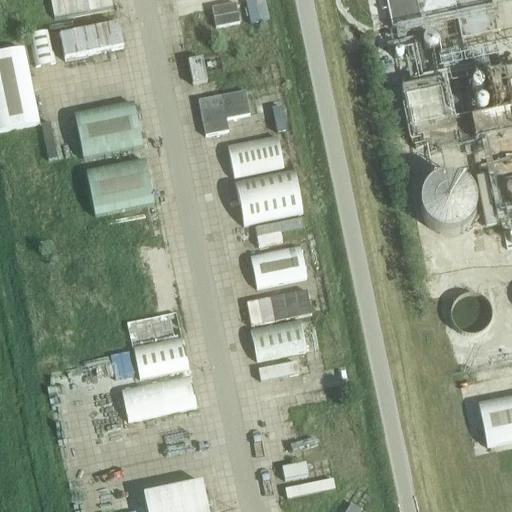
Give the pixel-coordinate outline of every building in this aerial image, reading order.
[(415,0),(396,0),(402,23),(420,19),(415,0)] [(497,34),(490,0),(452,0),(461,41),(497,34)] [(56,34),(61,60),(122,49),(117,22),(56,34)] [(433,47),(443,42),(433,22),(422,28),(433,47)] [(48,31),(27,35),(34,69),(55,64),(48,31)] [(499,44),(471,47),(474,64),(502,61),(499,44)] [(23,49),(0,53),(0,133),(39,126),(23,49)] [(212,57),(195,59),(200,93),(216,90),(212,57)] [(263,113),(289,108),(284,82),(258,87),(263,113)] [(449,90),(411,96),(417,130),(454,124),(449,90)] [(201,126),(251,116),(246,92),(196,102),(201,126)] [(133,105),(73,117),(83,162),(142,151),(133,105)] [(477,118),(482,138),(507,132),(503,113),(477,118)] [(61,156),(58,127),(49,128),(52,157),(61,156)] [(232,180),(283,170),(276,139),(226,149),(232,180)] [(144,162),(84,174),(93,220),(153,208),(144,162)] [(301,215),(292,171),(233,183),(242,228),(301,215)] [(478,216),(479,211),(478,205),(477,200),(474,195),(471,190),(466,186),(461,183),(456,181),(450,180),(443,180),(438,181),(432,184),(428,187),(423,192),(420,198),(417,204),(417,210),(417,216),(419,223),(422,228),(426,233),(430,237),(436,240),(442,241),(446,242),(453,242),(459,240),(464,237),(469,233),(473,228),(477,223),(478,216)] [(262,245),(286,243),(285,224),(261,226),(262,245)] [(237,232),(214,237),(219,263),(243,258),(237,232)] [(255,291),(305,280),(299,248),(248,259),(255,291)] [(277,297),(264,299),(267,324),(280,322),(277,297)] [(488,325),(489,319),(487,312),(484,307),(478,303),(472,302),(466,303),(460,307),(457,312),(455,319),(456,325),(458,328),(460,331),(466,335),(472,336),(478,335),(484,331),(486,328),(488,325)] [(255,364),(305,354),(299,322),(249,333),(255,364)] [(181,342),(132,353),(141,389),(189,379),(181,342)] [(264,364),(265,378),(304,375),(303,361),(264,364)] [(127,424),(196,410),(189,379),(141,389),(121,394),(127,424)] [(266,394),(273,410),(295,402),(288,385),(266,394)] [(489,444),(511,441),(511,396),(483,400),(489,444)] [(275,437),(303,434),(301,408),(273,410),(275,437)] [(289,479),(313,475),(311,461),(287,464),(289,479)] [(337,475),(289,487),(293,500),(340,488),(337,475)] [(107,504),(108,511),(206,511),(200,485),(107,504)]
